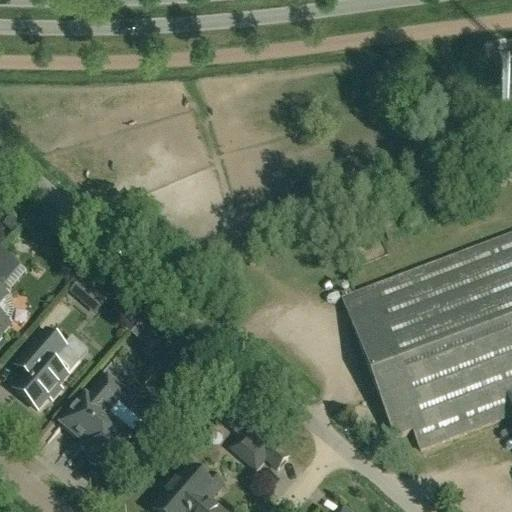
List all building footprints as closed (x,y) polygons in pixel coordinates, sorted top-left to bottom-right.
[(10,217),(3,225),(13,234),(20,226),(10,217)] [(511,237),(342,301),(395,440),(413,433),(420,452),(511,417),(511,237)] [(0,277),(15,261),(5,252),(0,257),(0,277)] [(107,302),(83,281),(72,294),(86,306),(91,299),(101,308),(107,302)] [(12,303),(5,298),(7,296),(0,290),(0,343),(2,341),(0,337),(9,327),(8,326),(11,321),(14,312),(12,303)] [(131,335),(140,343),(149,333),(140,325),(131,335)] [(16,368),(27,378),(15,392),(38,412),(48,400),(52,403),(62,392),(58,389),(81,362),(47,333),(16,368)] [(86,397),(60,427),(58,430),(85,453),(85,458),(87,461),(90,464),(94,465),(99,465),(103,469),(116,454),(121,453),(124,452),(127,448),(128,445),(128,440),(131,436),(107,416),(126,393),(107,377),(88,400),(86,397)] [(288,460),(242,420),(232,432),(240,440),(231,451),(256,473),(265,461),(277,472),(288,460)] [(210,477),(205,483),(190,470),(189,471),(183,473),(179,475),(176,479),(174,483),(173,489),(153,511),(221,511),(210,502),(223,488),(210,477)]
